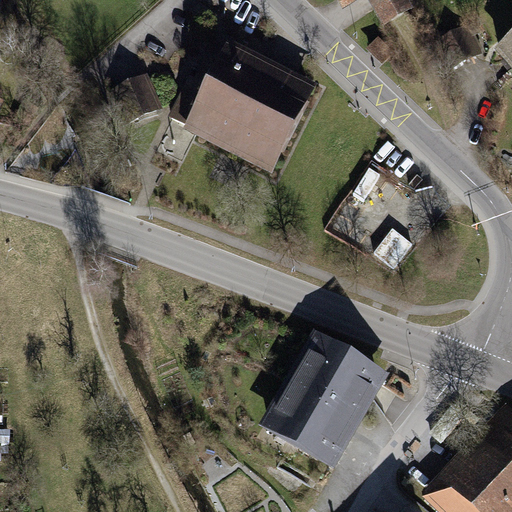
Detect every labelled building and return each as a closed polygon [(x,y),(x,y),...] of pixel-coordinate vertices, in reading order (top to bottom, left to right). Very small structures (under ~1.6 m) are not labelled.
[(371,0),(387,25),(406,13),(405,12),(416,5),(412,0),(371,0)] [(478,55),(465,29),(439,43),(453,69),(478,55)] [(511,45),(501,55),(511,68),(511,45)] [(192,81),(172,119),(271,168),(309,93),(230,54),(211,91),(192,81)] [(156,111),(142,81),(115,93),(129,123),(156,111)] [(378,380),(318,345),(270,428),(330,462),(378,380)] [(511,511),(511,417),(509,415),(430,496),(446,511),(511,511)]
